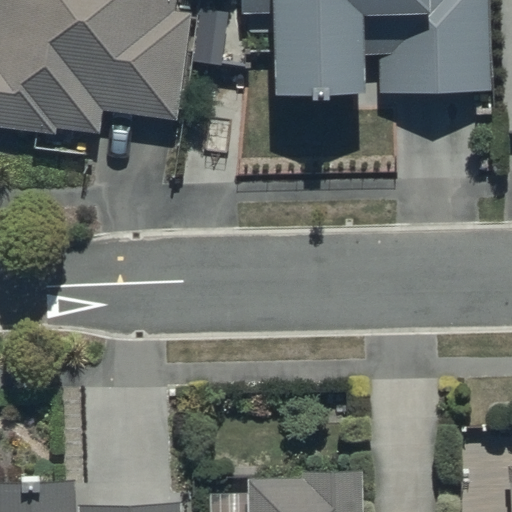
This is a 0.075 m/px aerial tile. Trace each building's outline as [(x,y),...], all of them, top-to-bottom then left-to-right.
[(162,0),(0,0),(0,130),(41,135),(42,131),(86,137),(89,114),(162,123),(176,18),(161,16),(162,0)] [(223,0),(223,21),(245,20),(246,104),(339,103),(338,63),(367,63),(368,98),(474,96),(473,0),(223,0)] [(511,511),(511,471),(495,472),(496,511),(511,511)] [(288,487),(235,487),(234,511),(348,511),(349,475),(288,475),(288,487)] [(63,486),(0,488),(0,511),(165,511),(165,507),(64,511),(63,486)]
